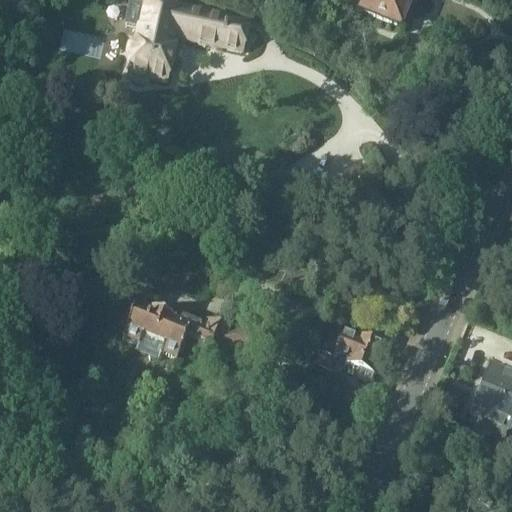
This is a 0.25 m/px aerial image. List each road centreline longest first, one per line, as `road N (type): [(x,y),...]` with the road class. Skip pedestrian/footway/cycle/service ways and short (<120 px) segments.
road 1 (track): [(362,124),(309,162),(260,171),(213,158),(191,135),(191,106),(215,76),(260,62),(303,70),(338,92)]
road 2 (secondary): [(363,511),(511,153)]
road 3 (track): [(338,92),(395,157),(454,287)]
